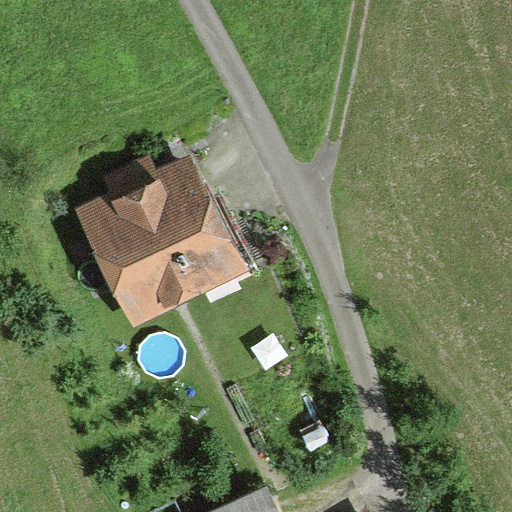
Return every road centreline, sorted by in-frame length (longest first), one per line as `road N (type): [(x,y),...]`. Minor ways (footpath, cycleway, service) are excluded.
road 1 (track): [(389,471),(333,262),(193,0)]
road 2 (track): [(363,0),(315,229)]
